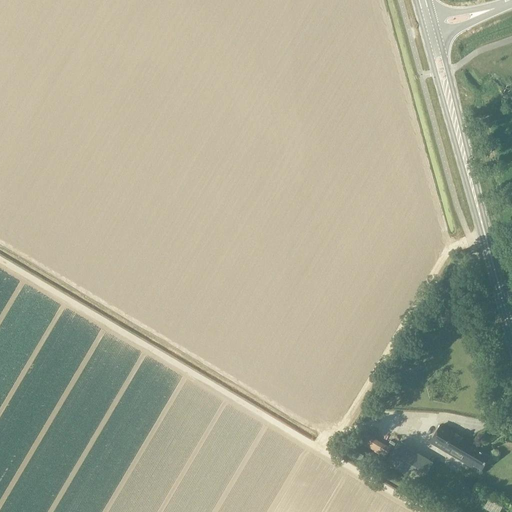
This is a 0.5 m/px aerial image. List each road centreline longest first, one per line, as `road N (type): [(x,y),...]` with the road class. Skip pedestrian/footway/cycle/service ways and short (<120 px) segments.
road 1 (secondary): [(422,29),(481,223)]
road 2 (secondary): [(481,223),(437,33)]
